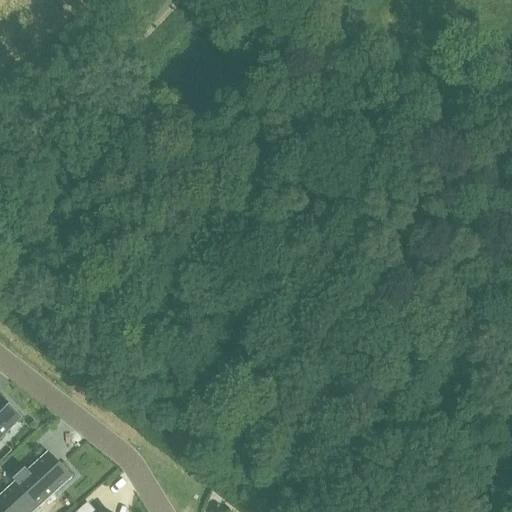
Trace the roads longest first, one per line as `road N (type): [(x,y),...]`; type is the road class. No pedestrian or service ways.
road 1 (unclassified): [(0,169),(160,0)]
road 2 (residential): [(0,354),(141,468),(159,511)]
